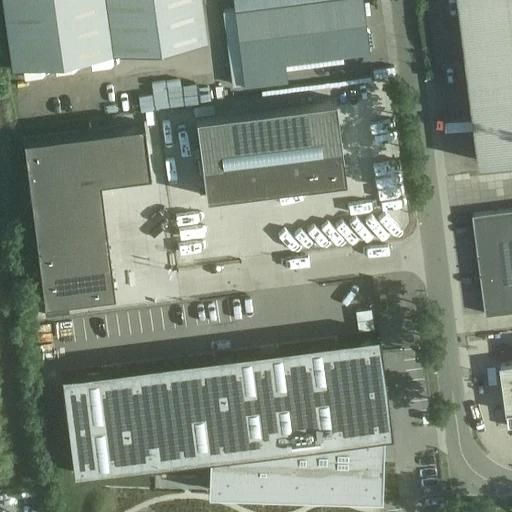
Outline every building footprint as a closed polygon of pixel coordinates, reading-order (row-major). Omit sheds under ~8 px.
[(2,0),(12,67),(112,53),(207,40),(201,0),(2,0)] [(295,0),(234,8),(222,9),(232,84),(244,83),(285,78),(283,60),(368,49),(362,0),(295,0)] [(511,0),(460,0),(481,161),(511,157),(511,0)] [(341,96),(201,113),(211,193),(350,176),(341,96)] [(143,122),(23,137),(43,301),(114,293),(99,179),(150,173),(143,122)] [(486,313),(511,310),(511,207),(473,213),(486,313)] [(341,330),(336,296),(255,307),(260,341),(341,330)] [(151,338),(204,338),(204,304),(151,304),(151,338)] [(378,332),(60,372),(73,472),(209,455),(208,490),(346,494),(346,495),(381,496),(382,462),(371,462),(372,434),(383,433),(391,432),(378,332)] [(487,363),(487,354),(463,354),(463,363),(487,363)] [(511,362),(501,364),(509,426),(511,425),(511,362)]
